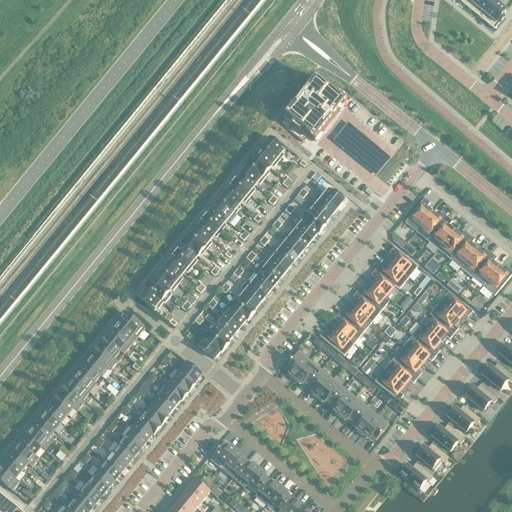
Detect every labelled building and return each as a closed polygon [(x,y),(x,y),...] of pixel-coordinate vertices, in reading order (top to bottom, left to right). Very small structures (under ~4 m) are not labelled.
[(471,0),(466,7),(475,14),(486,0),(471,0)] [(493,0),(486,0),(475,14),(483,21),(498,3),(493,0)] [(498,3),(483,21),(495,31),(504,19),(502,17),(507,11),(498,3)] [(318,79),(283,123),(305,141),(311,134),(318,140),(348,104),(318,79)] [(391,158),(347,123),(332,141),(376,175),(391,158)] [(262,148),(279,162),(284,156),(282,155),(285,151),(279,147),(270,139),(262,148)] [(262,148),(255,157),(270,169),(272,166),(274,168),(279,162),(262,148)] [(247,166),(264,180),(269,174),(268,172),(270,169),(255,157),(247,166)] [(264,180),(247,166),(241,174),(240,174),(240,175),(255,187),(258,184),(260,185),(264,180)] [(233,183),(250,197),(255,191),(253,190),(255,187),(240,175),(235,181),(235,180),(233,183)] [(314,177),(307,185),(316,192),(323,184),(314,177)] [(226,192),(241,205),(243,202),(245,203),(250,197),(233,183),(230,186),(231,186),(226,192)] [(374,193),(368,188),(365,192),(371,197),(374,193)] [(329,189),(323,197),(338,210),(344,202),(329,189)] [(219,201),(235,215),(240,209),(239,208),(241,205),(226,192),(226,193),(219,201)] [(323,197),(316,205),(331,217),(338,210),(323,197)] [(405,223),(416,232),(433,212),(429,209),(428,210),(426,208),(430,204),(425,199),(405,223)] [(211,210),(227,222),(230,225),(237,216),(235,215),(219,201),(212,210),(211,210)] [(310,213),(309,213),(325,225),(331,217),(316,205),(310,213)] [(204,218),(221,232),(226,226),(224,225),(227,222),(211,210),(207,216),(206,216),(204,218)] [(301,220),(302,221),(303,221),(318,233),(318,234),(319,235),(326,226),(325,225),(309,213),(310,213),(308,211),(301,220)] [(416,232),(427,241),(447,217),(442,213),(438,218),(436,217),(437,216),(433,212),(416,232)] [(220,232),(203,217),(195,226),(197,227),(212,240),(213,241),(220,232)] [(427,241),(438,251),(455,231),(451,227),(450,228),(448,227),(452,222),(447,217),(427,241)] [(302,222),(297,229),(312,241),(318,234),(318,233),(303,221),(302,221),(302,222)] [(190,236),(207,250),(212,244),(210,243),(212,240),(197,227),(197,228),(190,236)] [(297,229),(290,237),(305,249),(312,241),(297,229)] [(438,251),(450,260),(469,236),(464,232),(460,236),(459,235),(459,234),(455,231),(438,251)] [(207,250),(190,236),(183,245),(198,258),(200,255),(202,256),(207,250)] [(450,260),(461,269),(477,249),(473,246),(471,245),(475,240),(469,236),(450,260)] [(290,237),(284,245),(299,257),(305,249),(290,237)] [(175,254),(192,268),(197,262),(195,261),(198,258),(183,245),(178,251),(177,251),(175,254)] [(284,245),(277,252),(277,253),(292,265),(299,257),(284,245)] [(392,258),(389,262),(409,279),(418,267),(394,247),(393,248),(394,248),(389,253),(394,257),(393,259),(392,258)] [(461,269),(472,278),(492,254),(487,250),(483,255),(481,253),(481,252),(477,249),(461,269)] [(276,251),(269,259),(286,273),(292,265),(277,253),(277,252),(276,251)] [(168,263),(183,275),(186,272),(187,274),(192,268),(175,254),(173,257),(168,263)] [(486,284),(487,284),(500,268),(496,264),(495,265),(493,263),(497,258),(492,254),(472,278),(483,287),(486,284)] [(267,257),(261,266),(279,281),(286,273),(269,259),(267,257)] [(380,265),(376,270),(396,287),(399,290),(409,279),(389,262),(385,266),(386,267),(384,269),(380,265)] [(161,272),(178,285),(183,280),(181,278),(183,275),(168,263),(161,272)] [(254,274),(257,277),(258,277),(273,289),(279,281),(261,266),(254,274)] [(487,284),(483,288),(494,297),(497,294),(511,275),(511,270),(509,268),(505,273),(503,272),(504,271),(500,268),(487,284)] [(374,280),(370,284),(386,298),(396,287),(376,270),(371,275),(376,279),(374,281),(374,280)] [(169,293),(171,290),(173,291),(178,285),(161,272),(154,280),(153,281),(169,293)] [(257,277),(252,284),(251,284),(266,297),(273,289),(258,277),(257,277)] [(153,281),(146,290),(163,303),(165,304),(172,295),(169,293),(153,281)] [(241,290),(243,291),(260,305),(266,297),(251,284),(252,284),(248,281),(241,290)] [(361,287),(357,292),(381,312),(390,301),(386,298),(370,284),(367,289),(368,289),(366,291),(361,287)] [(163,303),(146,290),(144,293),(139,299),(144,302),(146,304),(154,311),(155,311),(157,308),(159,309),(162,304),(163,303)] [(236,299),(238,300),(253,313),(254,312),(260,305),(243,291),(236,299)] [(355,303),(352,307),(372,323),(381,312),(357,292),(353,298),(358,302),(356,303),(355,303)] [(449,292),(439,304),(460,320),(463,316),(462,316),(463,314),(468,318),(472,313),(473,313),(449,292)] [(238,300),(232,308),(247,321),(248,322),(255,313),(254,312),(253,313),(238,300)] [(430,315),(434,318),(454,335),(458,330),(453,326),(455,324),(456,325),(460,320),(439,304),(430,315)] [(222,313),(225,316),(240,329),(247,321),(232,308),(229,305),(222,313)] [(343,310),(339,315),(363,335),(372,323),(352,307),(349,311),(349,312),(348,313),(343,310)] [(145,330),(144,329),(127,315),(120,323),(138,339),(144,332),(145,331),(145,330)] [(337,325),(333,329),(353,346),(363,335),(339,315),(335,320),(339,324),(338,326),(337,325)] [(225,316),(219,324),(234,336),(240,329),(225,316)] [(434,318),(425,329),(441,343),(444,339),(443,338),(445,336),(450,340),(454,335),(434,318)] [(113,332),(132,347),(138,339),(120,323),(113,332)] [(213,331),(212,332),(228,344),(228,343),(234,336),(219,324),(213,331)] [(421,326),(412,337),(436,357),(440,352),(435,348),(437,346),(438,347),(441,343),(425,329),(421,326)] [(353,346),(333,329),(330,333),(331,334),(330,336),(325,332),(321,337),(320,336),(320,337),(344,357),(353,346)] [(107,340),(125,355),(132,347),(113,332),(107,340)] [(212,332),(206,340),(221,352),(221,353),(222,353),(229,344),(228,343),(228,344),(212,332)] [(412,337),(403,349),(423,365),(426,361),(425,360),(427,358),(431,362),(436,357),(412,337)] [(125,355),(107,340),(106,340),(106,339),(99,347),(119,363),(125,355)] [(221,352),(206,340),(205,340),(206,340),(199,348),(215,360),(221,353),(221,352)] [(507,346),(499,355),(511,365),(511,346),(511,348),(507,346)] [(93,355),(112,371),(119,363),(99,347),(93,355)] [(403,349),(393,360),(417,380),(422,374),(417,370),(418,368),(419,369),(423,365),(403,349)] [(299,352),(286,368),(290,372),(289,374),(291,376),(290,377),(295,381),(310,362),(299,352)] [(112,371),(93,355),(91,357),(92,358),(87,364),(105,379),(112,371)] [(393,360),(384,371),(404,388),(408,383),(407,382),(408,381),(413,384),(417,380),(393,360)] [(183,361),(176,369),(195,385),(202,376),(183,361)] [(310,362),(295,381),(300,385),(301,384),(303,386),(304,384),(308,387),(322,371),(310,362)] [(105,379),(87,364),(80,372),(99,387),(105,379)] [(485,369),(481,374),(482,376),(500,391),(505,386),(508,382),(510,384),(511,382),(511,375),(498,364),(493,370),(490,367),(487,370),(485,369)] [(179,373),(174,381),(189,393),(196,385),(195,385),(176,369),(176,370),(179,373)] [(322,371),(308,387),(313,390),(311,392),(313,394),(312,395),(317,399),(333,380),(322,371)] [(404,388),(384,371),(375,382),(399,402),(400,402),(399,401),(403,396),(399,392),(400,391),(401,391),(404,388)] [(74,380),(92,395),(99,387),(80,372),(74,380)] [(67,388),(86,403),(92,395),(74,380),(67,388)] [(333,380),(317,399),(322,403),(323,402),(325,404),(327,402),(331,405),(344,389),(333,380)] [(174,381),(167,389),(182,401),(189,393),(174,381)] [(473,388),(465,397),(483,413),(491,403),(493,405),(498,399),(481,385),(476,391),(473,388)] [(163,386),(157,394),(175,409),(180,402),(181,403),(182,401),(167,389),(163,386)] [(86,403),(67,388),(67,389),(66,388),(60,396),(79,411),(86,403)] [(344,389),(331,405),(335,409),(333,411),(335,412),(335,413),(340,417),(355,398),(344,389)] [(159,399),(154,405),(168,417),(175,409),(157,394),(155,395),(159,399)] [(53,404),(72,419),(79,411),(60,396),(53,404)] [(355,398),(340,417),(344,421),(345,420),(347,422),(349,420),(353,423),(366,407),(355,398)] [(66,428),(72,419),(53,404),(51,406),(52,406),(47,412),(66,428)] [(154,405),(147,413),(163,426),(168,419),(168,418),(168,417),(154,405)] [(455,407),(446,418),(466,433),(474,424),(475,425),(480,420),(463,406),(459,411),(455,407)] [(366,407),(353,423),(357,427),(355,429),(358,431),(357,431),(362,435),(377,416),(366,407)] [(41,421),(59,436),(66,428),(47,412),(41,421)] [(147,413),(140,421),(156,434),(163,426),(147,413)] [(377,416),(362,435),(367,440),(367,439),(370,440),(371,438),(376,442),(389,426),(377,416)] [(34,429),(53,444),(59,436),(41,421),(34,429)] [(140,421),(134,429),(149,441),(153,436),(154,436),(156,434),(140,421)] [(439,427),(431,437),(450,453),(458,443),(460,445),(464,439),(447,426),(444,430),(439,427)] [(53,444),(34,429),(27,437),(46,452),(53,444)] [(134,429),(127,437),(142,449),(149,441),(134,429)] [(21,445),(39,460),(46,452),(27,437),(21,445)] [(124,437),(119,444),(135,457),(142,449),(127,437),(126,438),(124,437)] [(119,447),(114,453),(129,465),(135,457),(119,444),(117,446),(119,447)] [(424,447),(415,457),(434,473),(442,463),(444,465),(449,459),(432,444),(427,449),(424,447)] [(21,445),(14,453),(33,468),(39,460),(21,445)] [(222,471),(226,466),(238,451),(233,447),(232,448),(230,446),(228,448),(224,445),(210,461),(222,471)] [(226,466),(237,475),(246,463),(242,460),(244,458),(242,456),(243,455),(238,451),(226,466)] [(8,461),(26,476),(33,468),(14,453),(8,461)] [(111,453),(106,460),(122,473),(129,465),(114,453),(113,454),(111,453)] [(106,463),(101,469),(115,481),(122,473),(106,460),(104,462),(106,463)] [(1,469),(19,484),(26,476),(8,461),(1,469)] [(237,475),(248,483),(249,484),(260,469),(255,465),(254,466),(252,464),(251,467),(246,463),(237,475)] [(408,465),(400,476),(419,492),(427,482),(429,484),(433,478),(416,464),(413,469),(408,465)] [(19,484),(1,469),(0,470),(0,482),(13,493),(13,492),(19,484)] [(101,469),(94,478),(109,490),(115,481),(101,469)] [(258,495),(260,493),(269,481),(264,478),(266,476),(264,474),(265,473),(260,469),(249,484),(248,483),(246,486),(258,495)] [(94,478),(88,486),(102,498),(109,490),(94,478)] [(203,479),(199,484),(204,488),(208,484),(203,479)] [(195,481),(188,489),(203,501),(210,493),(209,493),(204,488),(199,484),(195,481)] [(260,493),(271,502),(282,487),(278,483),(277,484),(275,483),(273,485),(269,481),(260,493)] [(85,484),(79,492),(96,506),(102,498),(88,486),(87,486),(85,484)] [(208,484),(204,488),(209,493),(213,488),(208,484)] [(271,502),(282,510),(291,500),(287,496),(289,494),(286,492),(287,491),(282,487),(271,502)] [(188,489),(182,497),(197,509),(203,501),(188,489)] [(79,492),(72,500),(86,511),(90,511),(96,506),(79,492)] [(182,497),(175,505),(183,511),(194,511),(197,509),(182,497)] [(86,511),(72,500),(66,508),(70,511),(86,511)] [(280,511),(299,511),(305,506),(300,502),(299,503),(297,501),(295,503),(291,500),(282,510),(280,511)]
